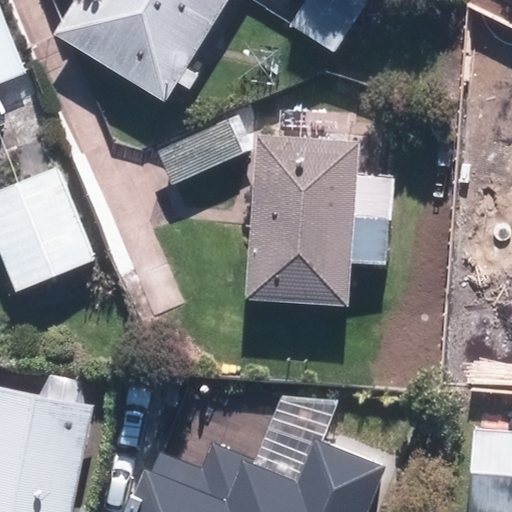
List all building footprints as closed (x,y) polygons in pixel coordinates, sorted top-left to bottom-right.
[(337,53),(369,0),(82,0),(61,35),(168,100),(228,0),(308,0),(293,26),(337,53)] [(171,184),(249,148),(234,116),(156,152),(171,184)] [(354,142),(258,135),(247,296),(344,302),(347,258),(383,260),(388,179),(352,176),(354,142)] [(54,174),(0,195),(0,244),(18,289),(89,261),(54,174)] [(69,511),(91,404),(0,386),(0,511),(69,511)] [(511,511),(511,432),(475,430),(469,510),(498,511),(511,511)] [(365,511),(384,470),(314,441),(297,481),(255,463),(256,459),(212,440),(200,466),(159,449),(132,511),(365,511)]
